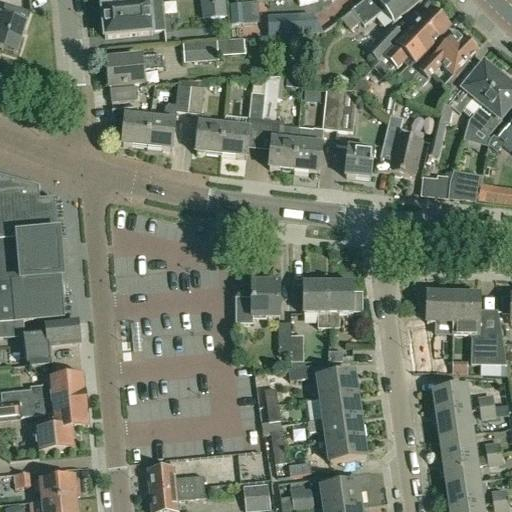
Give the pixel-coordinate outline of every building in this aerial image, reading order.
[(119,0),(121,9),(102,11),(106,41),(152,36),(152,34),(164,33),(160,0),(119,0)] [(199,0),(202,22),(227,19),(225,0),(199,0)] [(363,29),(367,26),(384,13),(394,25),(421,3),(418,0),(372,0),(372,1),(371,0),(368,0),(341,22),(350,34),(360,25),(363,29)] [(0,51),(17,57),(26,27),(15,23),(18,12),(5,7),(0,23),(0,51)] [(253,26),(252,7),(229,8),(230,28),(253,26)] [(384,60),(373,71),(383,81),(394,70),(396,71),(418,50),(425,57),(449,32),(429,13),(405,38),(395,48),(384,60)] [(323,35),(313,16),(267,19),(268,38),(321,36),(323,35)] [(378,65),(395,46),(403,39),(391,28),(367,54),(378,65)] [(474,69),(469,64),(477,56),(464,43),(462,45),(455,38),(436,58),(428,66),(414,81),(422,89),(428,84),(427,83),(441,69),(452,79),(442,89),(450,96),(462,83),(474,69)] [(244,41),(217,43),(218,59),(245,57),(244,41)] [(290,41),(290,50),(301,49),(300,41),(290,41)] [(218,59),(217,43),(183,46),(184,66),(218,63),(218,59)] [(107,63),(109,90),(136,87),(143,86),(142,74),(162,72),(161,59),(141,61),(141,60),(107,63)] [(413,81),(414,81),(428,66),(419,59),(396,81),(404,89),(413,81)] [(480,108),(502,82),(483,67),(464,91),(463,91),(457,98),(456,96),(465,86),(462,83),(450,96),(439,109),(432,141),(428,158),(438,160),(442,143),(446,126),(449,127),(453,112),(459,117),(472,101),(480,108)] [(280,89),(298,90),(300,78),(281,80),(280,89)] [(262,124),(275,126),(280,79),(266,81),(262,124)] [(262,124),(266,81),(264,98),(251,96),(249,123),(262,124)] [(371,88),(363,81),(354,92),(357,95),(363,100),(371,88)] [(485,143),(511,110),(511,89),(502,82),(480,108),(482,109),(469,125),(468,129),(485,143)] [(137,103),(136,87),(109,90),(111,105),(137,103)] [(163,122),(150,121),(147,152),(172,154),(175,123),(176,115),(188,117),(191,90),(177,89),(175,108),(169,107),(164,111),(163,122)] [(196,156),(221,159),(224,129),(209,127),(210,119),(201,118),(204,92),(191,90),(188,117),(200,118),(199,126),(196,156)] [(336,135),(340,93),(326,93),(322,133),(324,133),(336,135)] [(340,93),(336,135),(353,136),(357,95),(340,93)] [(375,112),(388,124),(389,119),(380,108),(375,112)] [(147,152),(150,121),(137,120),(138,111),(112,114),(115,137),(123,138),(123,149),(147,152)] [(401,181),(402,179),(414,181),(422,144),(398,139),(402,122),(389,119),(388,124),(379,162),(390,164),(387,175),(393,177),(394,179),(401,181)] [(511,122),(495,143),(509,155),(511,152),(511,151),(511,122)] [(275,126),(273,141),(269,172),(294,175),(299,132),(283,130),(283,127),(275,126)] [(224,129),(221,159),(245,162),(249,131),(224,129)] [(299,132),(294,175),(319,178),(322,147),(324,133),(322,133),(313,132),(313,134),(299,132)] [(373,153),(348,150),(344,180),(370,183),(373,153)] [(0,326),(17,325),(65,320),(64,318),(63,300),(63,299),(61,282),(58,245),(54,201),(39,202),(38,193),(38,190),(39,191),(40,189),(0,178),(0,326)] [(477,204),(481,181),(467,179),(462,202),(477,204)] [(489,195),(479,193),(478,205),(490,207),(494,207),(496,196),(493,195),(489,195)] [(251,328),(251,320),(278,320),(279,286),(252,285),(251,301),(235,301),(235,328),(251,328)] [(329,332),(328,286),(303,286),(303,317),(317,317),(317,331),(329,332)] [(353,297),(353,296),(353,286),(328,286),(329,332),(338,332),(338,317),(353,317),(353,316),(362,316),(362,297),(353,297)] [(453,297),(452,326),(452,337),(467,337),(471,342),(470,369),(506,370),(501,335),(478,334),(479,298),(476,298),(476,294),(457,293),(457,298),(453,297)] [(438,339),(438,326),(452,326),(453,297),(428,297),(427,325),(426,330),(414,332),(417,355),(437,352),(435,340),(438,339)] [(511,299),(511,301),(502,300),(501,317),(511,318),(511,325),(511,330),(511,329),(511,299)] [(52,367),(50,350),(80,347),(77,325),(46,328),(47,337),(23,339),(27,369),(52,367)] [(290,356),(290,326),(278,327),(278,356),(290,356)] [(290,356),(291,364),(291,365),(303,365),(303,339),(291,339),(291,326),(290,326),(290,356)] [(328,355),(328,364),(328,365),(343,365),(343,355),(328,355)] [(279,372),(288,373),(291,372),(291,365),(291,364),(279,364),(279,372)] [(291,372),(288,373),(289,385),(314,381),(312,369),(305,370),(305,365),(303,365),(291,365),(291,372)] [(318,381),(321,402),(357,397),(354,375),(318,381)] [(3,406),(85,404),(83,378),(49,382),(50,391),(1,397),(3,406)] [(438,419),(469,415),(466,391),(435,395),(438,419)] [(265,393),(266,409),(267,410),(278,408),(276,392),(265,393)] [(324,423),(360,418),(357,397),(321,402),(324,423)] [(479,413),(506,410),(504,399),(493,401),(493,399),(477,401),(479,413)] [(34,434),(37,453),(37,456),(76,451),(74,432),(88,430),(85,404),(3,406),(0,406),(0,423),(52,417),(54,432),(34,434)] [(278,408),(267,410),(269,426),(280,424),(278,408)] [(506,410),(479,413),(481,424),(496,422),(496,421),(508,419),(506,410)] [(473,438),(469,415),(438,419),(441,443),(473,438)] [(327,444),(363,439),(360,418),(324,423),(326,434),(317,436),(318,446),(327,444)] [(272,452),(284,450),(282,434),(270,436),(272,452)] [(441,443),(445,466),(476,462),(473,438),(441,443)] [(363,439),(327,444),(330,465),(366,460),(363,439)] [(499,446),(484,448),(486,460),(501,458),(499,446)] [(284,450),(272,452),(275,468),(287,466),(284,450)] [(445,466),(448,489),(479,485),(477,470),(487,468),(488,471),(503,469),(501,458),(486,460),(476,462),(445,466)] [(288,469),(290,479),(311,476),(309,466),(288,469)] [(148,474),(150,496),(204,491),(203,480),(183,481),(183,483),(175,484),(174,471),(148,474)] [(31,476),(14,478),(15,492),(32,490),(31,476)] [(42,494),(43,504),(76,501),(76,500),(79,500),(81,498),(80,484),(77,482),(74,482),(74,480),(35,483),(36,494),(42,494)] [(322,490),(325,511),(360,507),(357,485),(322,490)] [(479,485),(448,489),(451,511),(456,511),(482,508),(479,485)] [(270,511),(268,487),(243,489),(245,511),(270,511)] [(204,491),(150,496),(151,511),(177,511),(177,503),(185,502),(185,504),(205,502),(204,491)] [(492,507),(508,505),(506,493),(491,495),(492,507)] [(280,501),(281,511),(293,511),(291,500),(280,501)] [(77,511),(76,501),(43,504),(30,505),(30,511),(77,511)]
